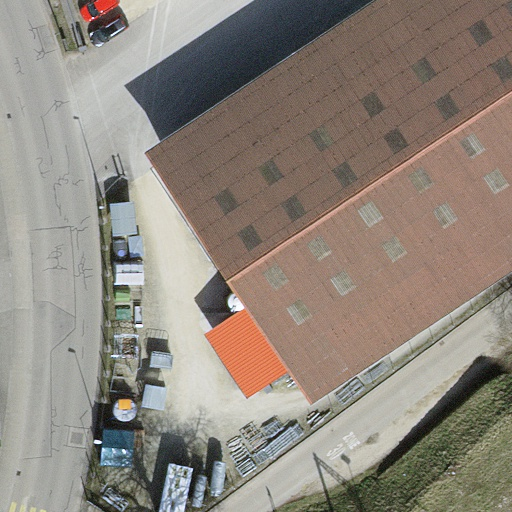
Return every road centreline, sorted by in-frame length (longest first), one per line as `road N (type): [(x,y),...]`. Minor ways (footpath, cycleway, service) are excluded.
road 1 (unclassified): [(5,0),(52,165),(62,348),(37,511)]
road 2 (unclassified): [(511,303),(241,511)]
